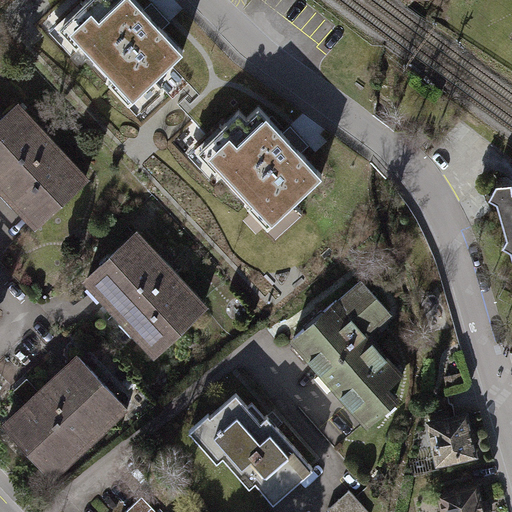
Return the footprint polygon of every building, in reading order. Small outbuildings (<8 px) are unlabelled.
[(199,66),(136,0),(80,0),(50,26),(140,120),(199,66)] [(89,177),(16,100),(0,115),(0,193),(34,229),(89,177)] [(324,179),(260,111),(249,122),(240,113),(197,154),(270,230),(324,179)] [(511,187),(496,178),(511,255),(511,187)] [(210,301),(136,227),(85,278),(159,352),(210,301)] [(395,311),(360,273),(285,341),(364,427),(395,399),(384,387),(402,370),(369,335),(395,311)] [(132,408),(76,351),(5,419),(61,477),(132,408)] [(248,406),(235,395),(186,435),(219,468),(224,462),(246,485),(252,478),(275,500),(310,465),(251,403),(248,406)] [(469,410),(427,419),(436,464),(479,455),(469,410)] [(485,511),(477,479),(431,488),(437,511),(485,511)] [(370,511),(372,511),(349,487),(327,507),(331,511),(370,511)] [(155,511),(143,500),(131,511),(155,511)]
